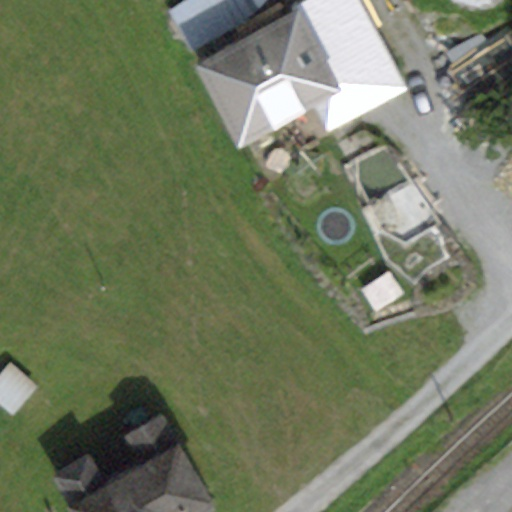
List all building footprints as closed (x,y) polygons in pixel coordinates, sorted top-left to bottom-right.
[(177,0),(197,36),(251,8),(246,0),(177,0)] [(374,37),(354,0),(314,0),(203,59),(242,131),(316,90),(336,80),(326,63),(374,37)] [(331,118),(397,82),(374,37),(326,63),(336,80),(316,90),(331,118)] [(10,366),(0,377),(0,397),(13,409),(33,385),(10,366)] [(80,511),(187,511),(185,506),(207,494),(160,415),(130,433),(146,458),(102,482),(88,455),(58,472),(80,511)] [(185,506),(187,511),(198,511),(213,503),(207,494),(185,506)]
